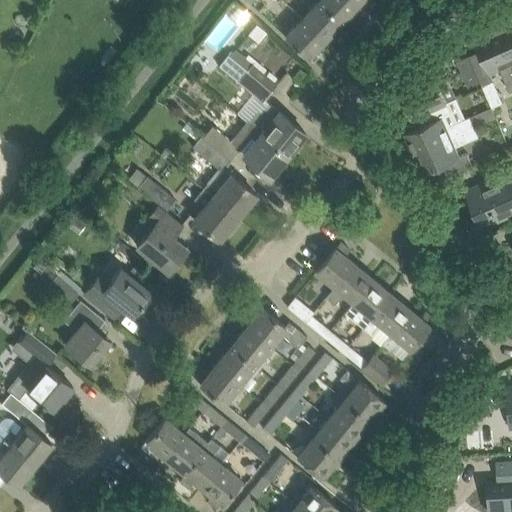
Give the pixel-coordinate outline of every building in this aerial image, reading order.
[(302,18),(324,39),(341,21),(318,0),(302,18)] [(318,0),(341,21),(357,3),(353,0),(318,0)] [(235,5),(206,41),(222,54),(242,30),(257,41),(266,29),(235,5)] [(316,48),(324,39),(302,18),(285,36),(313,62),(322,53),(316,48)] [(511,18),(493,27),(511,69),(511,18)] [(500,68),(510,92),(511,91),(511,69),(493,27),(473,36),(482,57),(472,61),(482,85),(494,80),(490,72),(500,68)] [(247,70),(252,64),(235,50),(230,56),(228,54),(218,65),(253,94),(262,102),(264,100),(272,90),(247,70)] [(482,85),(472,61),(469,56),(457,61),(470,91),(482,85)] [(272,90),(277,84),(252,64),(247,70),(272,90)] [(420,83),(399,92),(411,118),(421,113),(445,102),(445,103),(447,102),(433,69),(417,76),(420,83)] [(426,124),(405,133),(414,153),(474,126),(474,125),(470,116),(450,125),(446,116),(450,114),(445,102),(421,113),(426,124)] [(257,111),(249,121),(252,124),(261,132),(260,133),(288,154),(306,133),(269,103),(268,104),(261,112),(257,111)] [(247,120),(231,140),(239,148),(245,152),(243,154),(255,164),(270,176),(288,154),(260,133),(261,132),(252,124),(249,121),(247,120)] [(239,148),(212,125),(205,134),(195,126),(192,129),(229,159),(230,159),(239,148)] [(474,126),(414,153),(423,173),(444,164),(449,175),(472,164),(467,153),(459,156),(455,147),(479,136),(474,126)] [(192,146),(220,169),(229,159),(192,129),(186,135),(195,142),(192,146)] [(511,172),(496,180),(497,183),(468,195),(481,224),(511,210),(511,172)] [(217,189),(208,181),(203,188),(212,196),(237,217),(256,194),(230,173),(217,189)] [(145,176),(137,186),(158,204),(163,208),(172,197),(145,176)] [(193,218),(219,239),(237,217),(212,196),(203,188),(194,198),(203,206),(193,218)] [(172,236),(183,223),(163,208),(158,204),(147,217),(154,223),(136,245),(167,270),(186,247),(172,236)] [(340,241),(315,271),(334,285),(353,262),(345,255),(349,249),(340,241)] [(122,242),(118,248),(134,262),(139,256),(122,242)] [(334,285),(325,296),(334,304),(342,293),(352,301),(371,277),(353,262),(334,285)] [(100,272),(84,293),(108,312),(116,302),(131,314),(150,291),(120,267),(110,280),(100,272)] [(70,300),(76,292),(64,282),(56,275),(57,273),(51,269),(44,279),(49,283),(70,300)] [(56,275),(64,282),(76,292),(81,286),(60,269),(57,273),(56,275)] [(353,301),(344,312),(362,327),(371,316),(390,292),(371,277),(352,301),(353,301)] [(371,316),(362,327),(372,335),(380,324),(389,331),(409,308),(390,292),(371,316)] [(304,321),(309,315),(312,311),(293,296),(285,305),(304,321)] [(91,365),(91,364),(110,341),(97,330),(105,320),(89,307),(80,300),(63,321),(76,331),(66,344),(65,343),(64,344),(91,365)] [(248,312),(254,317),(247,326),(270,345),(280,333),(297,347),(307,336),(288,321),(285,326),(256,302),(248,312)] [(389,331),(380,342),(390,350),(399,339),(410,348),(434,318),(424,311),(420,316),(409,308),(389,331)] [(304,321),(322,336),(328,330),(309,315),(304,321)] [(428,326),(425,329),(435,337),(443,327),(433,319),(428,326)] [(259,368),(266,359),(262,355),(270,345),(247,326),(231,345),(259,368)] [(17,342),(12,349),(31,365),(18,381),(27,388),(52,408),(62,396),(63,398),(73,386),(46,365),(56,352),(28,329),(19,339),(17,342)] [(328,330),(322,336),(342,352),(347,346),(328,330)] [(247,373),(251,376),(259,368),(231,345),(215,364),(239,383),(247,373)] [(296,360),(293,364),(299,370),(315,351),(308,345),(303,352),(296,360)] [(347,346),(342,352),(361,367),(366,361),(365,361),(347,346)] [(324,351),(309,370),(316,376),(331,357),(324,351)] [(372,353),(365,361),(366,361),(361,367),(380,383),(392,370),(372,353)] [(194,378),(223,402),(239,383),(215,364),(208,373),(202,368),(194,378)] [(293,364),(277,383),(284,388),(299,370),(293,364)] [(309,370),(293,389),(300,395),(316,376),(309,370)] [(345,387),(339,394),(373,422),(379,414),(374,410),(384,399),(359,379),(349,391),(345,387)] [(277,383),(262,402),(268,407),(284,388),(277,383)] [(183,394),(202,410),(208,403),(189,387),(183,394)] [(293,389),(278,409),(284,414),(300,395),(293,389)] [(11,392),(2,403),(22,420),(31,409),(19,399),(11,392)] [(362,426),(366,430),(373,422),(339,394),(332,403),(337,406),(328,417),(352,437),(362,426)] [(246,421),(253,426),(268,407),(262,402),(246,421)] [(227,418),(208,403),(202,410),(221,425),(227,418)] [(262,428),(269,434),(284,414),(278,409),(262,428)] [(4,417),(0,420),(0,435),(35,464),(52,443),(27,423),(24,427),(10,417),(7,416),(4,417)] [(155,448),(164,456),(184,432),(165,417),(141,447),(150,454),(155,448)] [(319,429),(314,425),(307,433),(342,460),(348,452),(343,448),(352,437),(328,417),(319,429)] [(227,418),(221,425),(240,441),(246,434),(227,418)] [(184,432),(164,456),(183,471),(206,443),(207,442),(188,427),(184,432)] [(335,468),(342,460),(307,433),(301,441),(306,444),(296,456),(321,476),(331,464),(335,468)] [(264,460),(270,453),(246,434),(240,441),(264,460)] [(0,469),(18,484),(35,464),(0,435),(0,469)] [(183,471),(178,477),(188,485),(192,479),(202,487),(222,463),(211,455),(219,445),(210,438),(207,442),(206,443),(183,471)] [(262,476),(269,481),(284,462),(287,458),(280,453),(262,476)] [(497,482),(487,483),(489,511),(511,511),(511,458),(496,460),(497,482)] [(216,508),(241,479),(222,463),(202,487),(212,495),(207,501),(216,508)] [(262,476),(246,495),(253,500),(269,481),(262,476)] [(302,496),(298,492),(291,500),(305,511),(330,511),(336,505),(312,485),(302,496)] [(246,495),(232,511),(243,511),(253,501),(253,500),(246,495)] [(305,511),(291,500),(285,508),(289,511),(305,511)]
